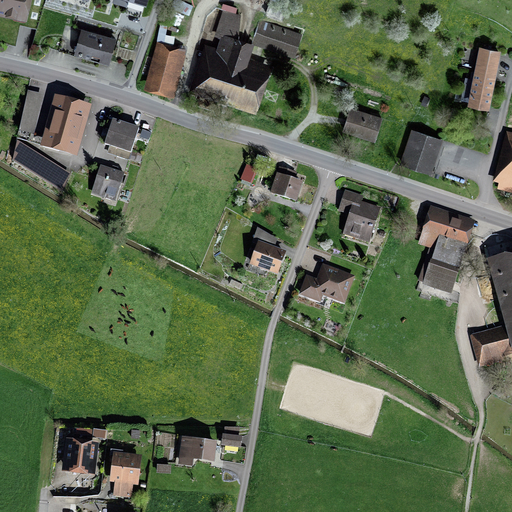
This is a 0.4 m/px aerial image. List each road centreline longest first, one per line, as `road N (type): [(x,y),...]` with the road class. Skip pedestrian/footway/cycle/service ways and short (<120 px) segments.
road 1 (tertiary): [(511,222),(0,64)]
road 2 (track): [(240,511),(271,327),(331,164)]
road 3 (track): [(469,282),(461,339),(482,419),(466,511)]
